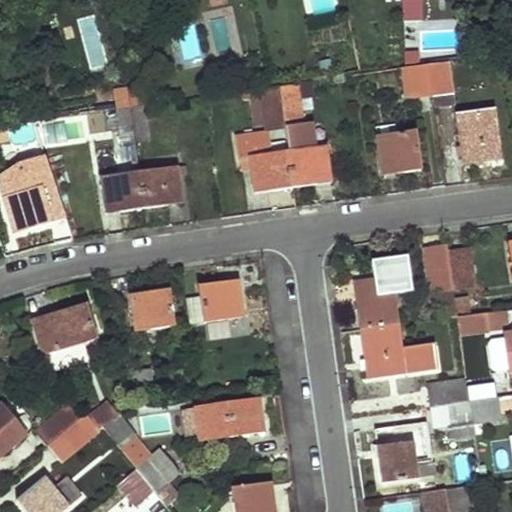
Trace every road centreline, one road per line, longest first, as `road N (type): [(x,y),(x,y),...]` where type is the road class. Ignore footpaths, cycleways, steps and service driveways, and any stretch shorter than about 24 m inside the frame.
road 1 (residential): [(0,285),(19,274),(304,232)]
road 2 (residential): [(304,232),(342,511)]
road 3 (residential): [(304,232),(511,200)]
